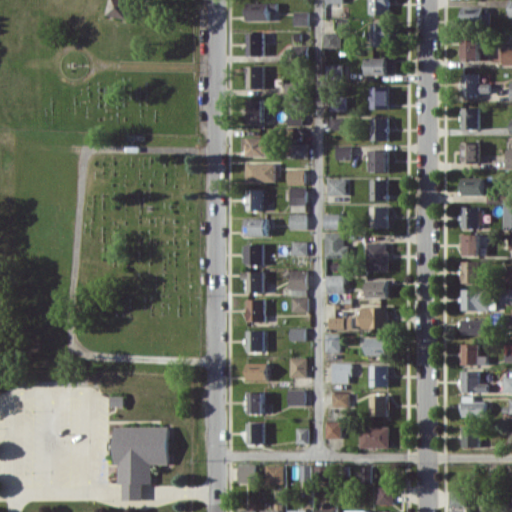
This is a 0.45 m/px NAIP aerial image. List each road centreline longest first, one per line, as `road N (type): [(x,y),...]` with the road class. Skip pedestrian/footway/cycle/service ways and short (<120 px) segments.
road 1 (residential): [(428,0),(427,511)]
road 2 (residential): [(216,0),(216,511)]
